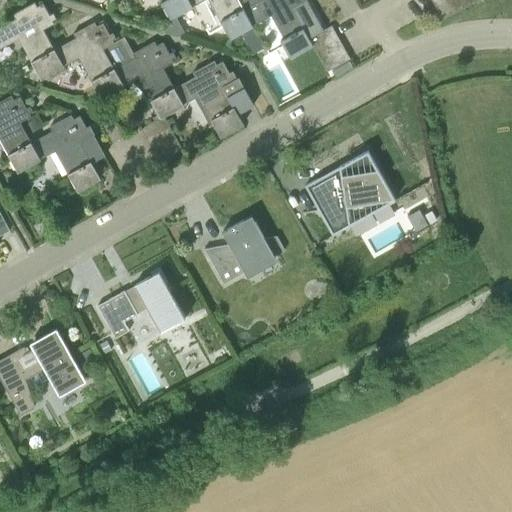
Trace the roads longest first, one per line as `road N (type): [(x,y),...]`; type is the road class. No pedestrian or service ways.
road 1 (residential): [(0,282),(398,62),(453,40),(511,35)]
road 2 (residential): [(63,511),(511,286)]
